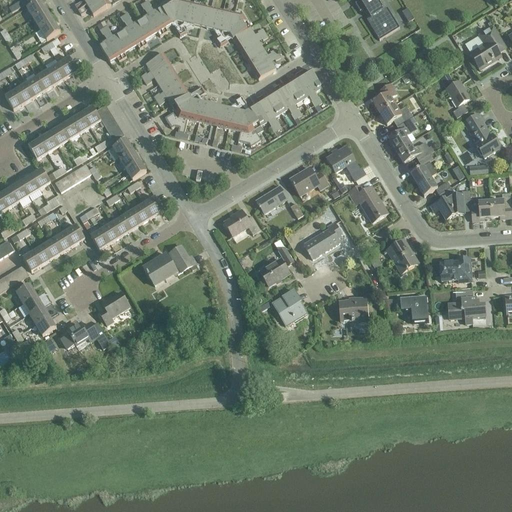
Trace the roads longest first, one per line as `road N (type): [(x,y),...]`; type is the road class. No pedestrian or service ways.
road 1 (residential): [(0,419),(231,398),(239,384),(233,306),(192,218)]
road 2 (residential): [(192,218),(351,122)]
road 3 (residential): [(192,218),(107,82)]
road 4 (residential): [(67,293),(192,218)]
road 5 (residential): [(351,122),(276,0)]
road 6 (residential): [(0,165),(6,140),(107,82)]
